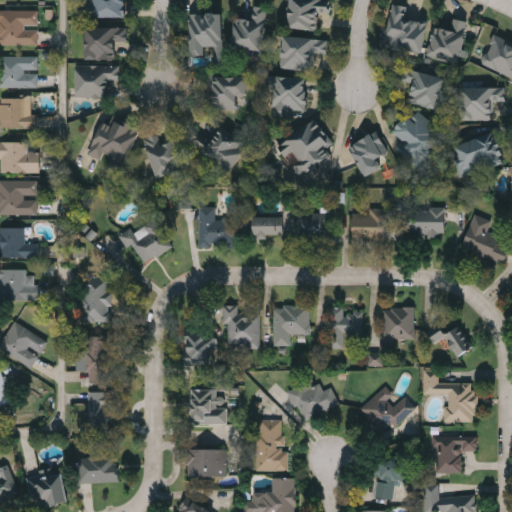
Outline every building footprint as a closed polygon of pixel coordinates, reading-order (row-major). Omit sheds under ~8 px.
[(124,0),(124,16),(89,16),(89,0),(124,0)] [(288,27),(288,0),(329,0),(329,12),(320,12),(319,28),(288,27)] [(427,21),(422,52),(384,46),(392,2),(409,5),(407,18),(427,21)] [(266,6),(263,50),(231,47),(233,16),(252,17),(253,5),(266,6)] [(38,43),(0,43),(0,9),(38,9),(38,26),(38,43)] [(222,12),(222,62),(212,62),(212,55),(190,55),(190,12),(222,12)] [(469,21),(460,62),(428,55),(434,25),(451,29),(453,18),(469,21)] [(85,59),(85,26),(126,26),(126,39),(115,39),(115,59),(85,59)] [(511,76),(480,63),(492,34),(511,42),(511,76)] [(311,69),(281,67),(283,35),(327,38),(326,49),(312,49),(311,69)] [(0,55),(36,55),(36,87),(0,87),(0,55)] [(74,97),(74,64),(119,65),(119,80),(107,80),(107,97),(74,97)] [(445,78),(436,109),(407,100),(411,89),(402,87),(407,67),(445,78)] [(306,78),(305,109),(289,108),(289,117),(272,116),(275,76),(306,78)] [(212,77),(246,77),(246,96),(236,96),(236,109),(212,109),(212,77)] [(461,86),(505,86),(505,99),(491,99),(491,120),(461,120),(461,86)] [(0,128),(0,97),(31,97),(31,113),(38,113),(38,128),(0,128)] [(392,132),(416,108),(444,136),(421,160),(392,132)] [(103,121),(110,124),(114,116),(140,128),(120,170),(109,164),(113,157),(104,153),(100,160),(87,153),(103,121)] [(332,154),(298,176),(278,144),(317,119),(333,143),(327,147),(332,154)] [(230,170),(187,143),(194,132),(211,142),(221,126),(247,143),(230,170)] [(365,176),(349,145),(376,132),(387,153),(376,158),(381,168),(365,176)] [(155,177),(145,138),(158,134),(160,145),(178,140),(185,169),(155,177)] [(452,143),(498,134),(503,164),(457,173),(452,143)] [(0,141),(27,141),(27,151),(39,151),(39,171),(0,171),(0,141)] [(0,213),(0,179),(37,179),(37,213),(0,213)] [(198,245),(197,207),(215,206),(215,219),(236,218),(236,245),(198,245)] [(188,235),(137,263),(123,237),(173,208),(188,235)] [(387,208),(387,240),(353,240),(353,215),(367,215),(367,208),(387,208)] [(444,208),(444,236),(408,236),(408,208),(444,208)] [(330,211),(330,241),(297,241),(297,211),(330,211)] [(503,261),(461,247),(473,213),(491,219),(486,233),(510,241),(503,261)] [(283,237),(251,237),(251,215),(283,215),(283,237)] [(0,226),(24,226),(24,242),(37,242),(37,256),(0,256),(0,226)] [(0,299),(0,268),(27,268),(27,273),(36,273),(36,299),(0,299)] [(84,316),(90,276),(112,280),(106,319),(84,316)] [(274,344),(274,304),(309,304),(309,333),(290,333),(290,344),(274,344)] [(225,344),(225,305),(238,305),(238,312),(259,312),(259,344),(225,344)] [(414,306),(414,339),(394,338),(394,343),(383,343),(383,306),(414,306)] [(330,347),(330,310),(362,310),(362,332),(344,332),(343,347),(330,347)] [(0,349),(0,342),(13,321),(47,339),(32,367),(0,349)] [(446,337),(440,324),(427,330),(434,343),(446,337)] [(473,347),(456,357),(444,334),(460,325),(473,347)] [(184,334),(216,334),(216,349),(211,349),(211,365),(184,365),(184,334)] [(83,374),(83,336),(110,336),(110,374),(83,374)] [(369,366),(384,365),(384,352),(368,352),(369,366)] [(439,380),(475,381),(475,421),(445,421),(445,394),(423,394),(423,366),(439,367),(439,380)] [(0,369),(8,402),(0,404),(0,369)] [(302,420),(287,389),(313,376),(321,391),(331,386),(338,402),(302,420)] [(360,408),(384,385),(392,394),(387,399),(393,405),(403,395),(415,407),(395,426),(390,422),(381,430),(360,408)] [(225,422),(188,422),(188,388),(215,388),(215,395),(225,395),(225,422)] [(114,391),(113,434),(87,434),(87,390),(114,391)] [(286,419),(285,469),(256,469),(256,418),(286,419)] [(432,433),(476,433),(477,449),(461,450),(462,471),(432,471),(432,433)] [(225,475),(187,475),(187,447),(225,447),(225,475)] [(403,459),(395,500),(371,495),(380,454),(403,459)] [(80,481),(80,455),(118,455),(118,481),(80,481)] [(17,493),(0,499),(0,461),(5,460),(17,493)] [(61,472),(68,500),(33,508),(27,480),(61,472)] [(295,476),(295,511),(244,511),(244,491),(271,491),(271,477),(295,476)] [(477,494),(477,511),(439,511),(439,495),(477,494)] [(214,511),(177,511),(184,497),(215,511),(214,511)]
